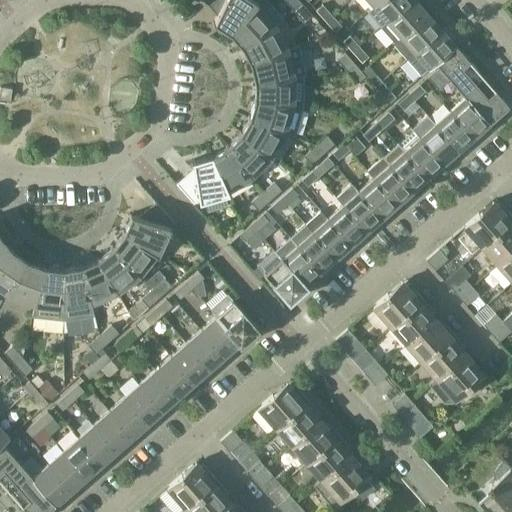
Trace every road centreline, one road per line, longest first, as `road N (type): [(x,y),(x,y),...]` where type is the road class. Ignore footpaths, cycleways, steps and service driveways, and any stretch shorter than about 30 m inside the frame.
road 1 (residential): [(0,166),(112,172),(156,133),(167,34),(152,15)]
road 2 (residential): [(448,511),(301,347)]
road 3 (residential): [(301,347),(197,438)]
road 4 (residential): [(404,256),(301,347)]
road 5 (residential): [(495,359),(404,256)]
road 6 (residential): [(496,174),(404,256)]
